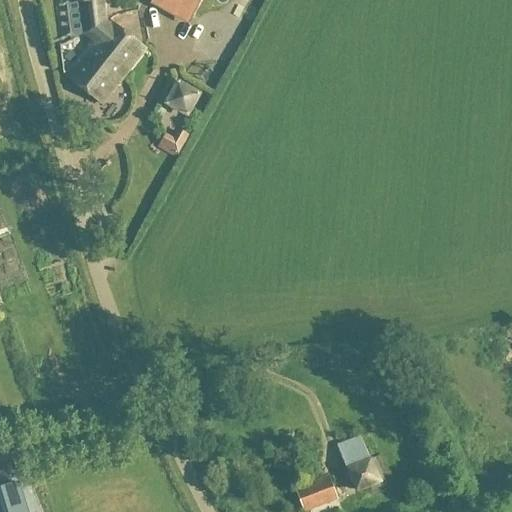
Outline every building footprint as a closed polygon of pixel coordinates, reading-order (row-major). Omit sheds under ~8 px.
[(101,0),(85,2),(89,33),(96,39),(65,78),(101,106),(144,51),(108,23),(107,24),(104,24),(101,0)] [(199,0),(154,0),(153,2),(188,22),(199,0)] [(201,101),(174,86),(160,111),(184,127),(201,101)] [(187,141),(172,133),(171,143),(162,140),(154,152),(176,165),(187,141)] [(348,460),(365,451),(358,437),(341,447),(348,460)] [(379,486),(368,461),(345,470),(356,496),(379,486)] [(295,491),(302,511),(309,511),(337,502),(328,479),(295,491)] [(24,511),(16,486),(0,491),(0,511),(24,511)]
